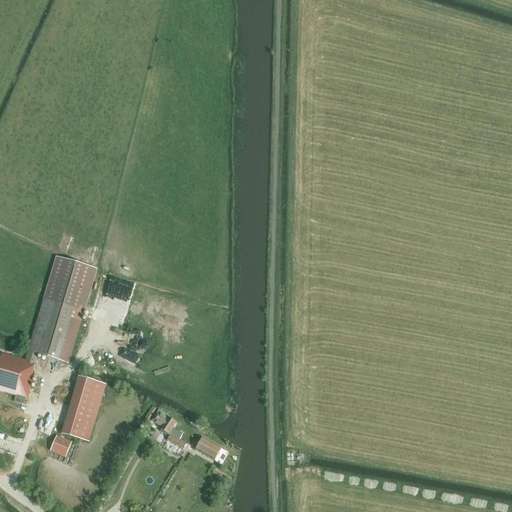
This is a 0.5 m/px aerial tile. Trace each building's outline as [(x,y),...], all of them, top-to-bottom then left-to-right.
[(96,270),(56,257),(44,300),(25,361),(0,353),(0,391),(16,396),(14,402),(24,405),(26,399),(27,399),(34,374),(32,373),(35,364),(38,354),(68,363),(96,270)] [(106,385),(79,377),(62,434),(89,442),(106,385)] [(183,449),(186,444),(179,440),(183,433),(173,428),(176,423),(169,418),(169,417),(162,412),(161,415),(157,412),(152,421),(162,428),(161,429),(171,435),(168,440),(183,449)] [(65,458),(72,442),(57,436),(50,451),(65,458)] [(215,461),(222,448),(202,438),(195,450),(215,461)] [(130,491),(125,488),(120,496),(125,499),(130,491)]
